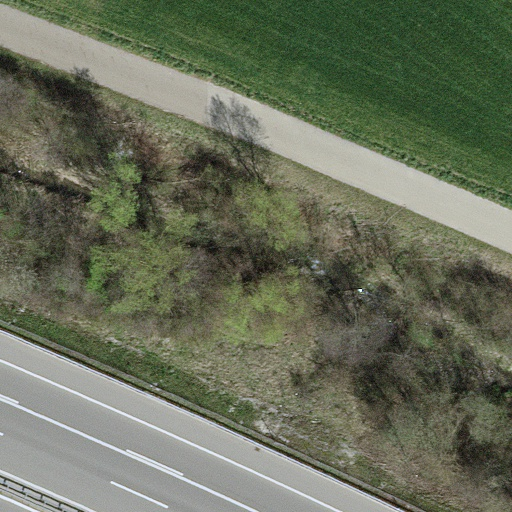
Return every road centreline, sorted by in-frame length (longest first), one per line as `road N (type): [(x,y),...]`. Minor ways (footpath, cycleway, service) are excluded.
road 1 (track): [(0,29),(297,139),(511,231)]
road 2 (motorway): [(177,511),(0,434)]
